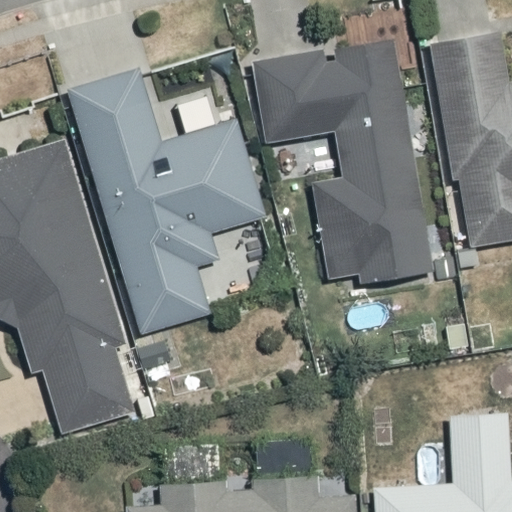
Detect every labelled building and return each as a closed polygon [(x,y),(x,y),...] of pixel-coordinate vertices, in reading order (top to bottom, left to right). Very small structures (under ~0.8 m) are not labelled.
[(468,175),(475,241),(511,236),(511,28),(444,36),(458,176),(468,175)] [(321,176),(336,281),(438,267),(405,37),(362,43),(364,53),(333,57),(332,47),(261,57),(273,140),(341,130),(347,172),(321,176)] [(79,89),(147,329),(239,303),(217,226),(273,210),(246,118),(170,140),(150,69),(79,89)] [(53,368),(68,426),(141,406),(124,345),(136,341),(75,139),(0,156),(0,313),(25,324),(38,372),(53,368)] [(452,487),(373,491),(373,511),(511,511),(511,481),(510,481),(506,417),(448,420),(452,487)] [(137,482),(137,511),(366,511),(365,487),(335,487),(334,425),(258,426),(260,484),(230,484),(229,435),(168,436),(169,481),(137,482)]
